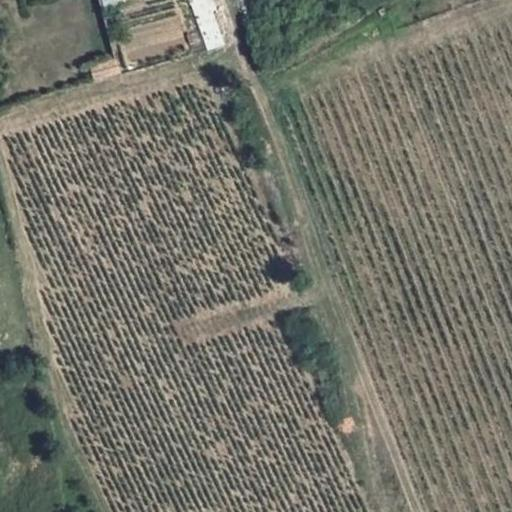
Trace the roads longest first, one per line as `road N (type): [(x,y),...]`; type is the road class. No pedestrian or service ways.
road 1 (track): [(401,511),(403,482),(342,351),(294,150)]
road 2 (track): [(401,0),(299,71),(286,116),(294,150)]
road 3 (track): [(506,0),(329,52)]
road 4 (track): [(294,150),(243,62),(227,0)]
